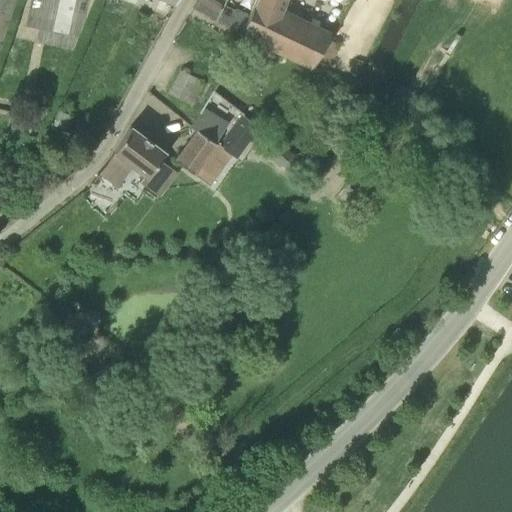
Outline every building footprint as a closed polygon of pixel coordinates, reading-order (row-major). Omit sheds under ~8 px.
[(214,0),(195,0),(191,8),(214,20),(223,5),(214,0)] [(253,0),(239,32),(309,69),(328,30),(282,9),(284,0),(253,0)] [(225,3),(214,20),(239,32),(246,16),(225,3)] [(203,82),(177,68),(165,92),(191,105),(203,82)] [(263,135),(239,113),(226,130),(223,128),(226,122),(201,105),(190,122),(188,124),(193,128),(172,158),(208,185),(231,155),(235,158),(247,141),(255,147),(263,135)] [(111,154),(98,172),(115,185),(130,166),(141,175),(137,180),(158,196),(176,172),(159,158),(163,152),(129,126),(111,154)] [(77,166),(75,159),(71,159),(70,158),(53,161),(56,172),(73,169),(72,167),(77,166)]
